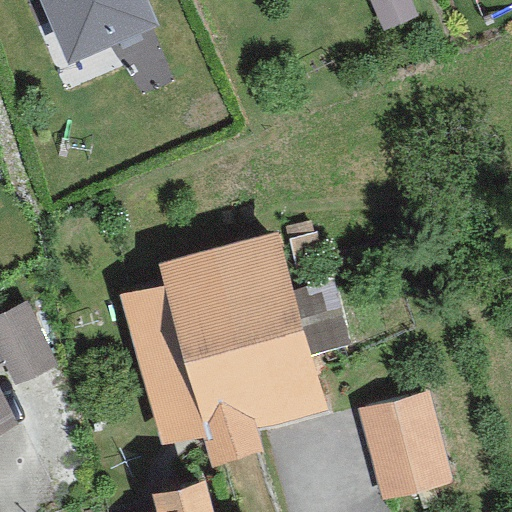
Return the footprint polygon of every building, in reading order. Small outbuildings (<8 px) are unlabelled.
[(167,18),(158,0),(50,0),(78,59),(167,18)] [(417,17),(410,0),(371,0),(383,30),(417,17)] [(332,407),(289,230),(168,260),(173,281),(130,292),(168,447),(223,433),(231,464),(274,454),(267,424),(332,407)] [(57,364),(30,306),(0,320),(0,360),(6,373),(14,369),(20,381),(57,364)] [(0,433),(19,423),(0,388),(0,433)] [(431,393),(361,412),(387,505),(457,486),(431,393)] [(223,511),(216,480),(165,492),(169,511),(223,511)]
